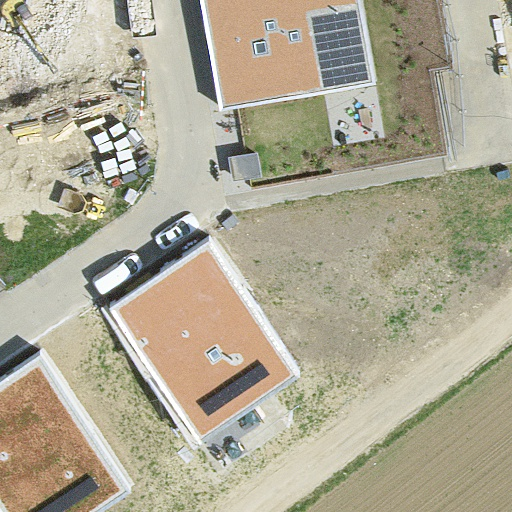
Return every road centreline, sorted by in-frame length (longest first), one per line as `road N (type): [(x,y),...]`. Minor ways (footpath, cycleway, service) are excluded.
road 1 (residential): [(0,325),(186,199),(156,0)]
road 2 (track): [(511,310),(254,511)]
road 3 (residential): [(467,0),(493,153)]
